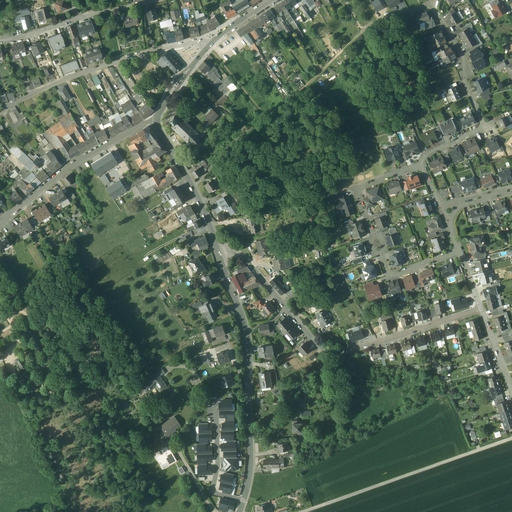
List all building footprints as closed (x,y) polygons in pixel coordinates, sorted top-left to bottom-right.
[(63,0),(62,0),(54,3),(56,7),(58,12),(66,8),(64,2),(63,0)] [(237,0),(238,0),(232,4),(235,10),(237,13),(250,5),(249,4),(250,3),(248,0),(237,0)] [(288,0),(284,0),(282,1),(286,8),(288,11),(289,13),(291,12),(289,9),(288,10),(288,9),(293,6),(288,0)] [(312,0),(298,0),(297,1),(299,3),(299,2),(301,1),(305,6),(308,10),(309,12),(317,7),(312,0)] [(377,11),(383,7),(378,0),(375,0),(372,2),(377,11)] [(282,1),(277,4),(281,11),(282,10),(286,8),(282,1)] [(499,3),(492,7),(494,10),(491,12),(495,18),(506,12),(501,2),(499,3)] [(296,11),(293,6),(288,9),(288,10),(289,9),(291,12),(289,13),(293,20),(299,16),(296,11)] [(42,9),(35,10),(35,13),(36,17),(38,17),(39,21),(45,20),(42,9)] [(228,10),(225,12),(228,19),(233,16),(235,16),(232,11),(231,9),(228,10)] [(271,9),(265,12),(269,19),(272,17),(275,16),(271,9)] [(156,10),(148,12),(150,21),(151,21),(158,19),(156,10)] [(177,10),(171,12),(173,20),(179,18),(177,10)] [(285,13),(284,14),(289,23),(293,20),(289,13),(288,11),(285,13)] [(29,12),(14,16),(16,22),(19,21),(19,20),(21,19),(21,18),(27,16),(27,17),(30,16),(29,12)] [(265,12),(259,16),(263,23),(264,24),(270,20),(269,19),(265,12)] [(427,12),(416,16),(418,23),(425,21),(430,19),(429,18),(427,12)] [(136,13),(124,16),(126,26),(139,23),(137,18),(136,13)] [(448,17),(447,17),(452,25),(460,21),(455,13),(448,17)] [(27,16),(21,18),(21,19),(24,29),(30,27),(27,17),(27,16)] [(215,17),(209,21),(211,23),(210,23),(213,28),(220,25),(215,17)] [(431,18),(429,18),(430,19),(425,21),(425,28),(432,28),(432,27),(435,26),(433,19),(432,20),(432,18),(431,18)] [(171,19),(163,22),(165,28),(173,26),(171,19)] [(253,20),(248,23),(253,29),(256,27),(258,26),(253,20)] [(293,20),(289,23),(290,24),(291,24),(295,29),(298,27),(297,26),(293,20)] [(90,21),(84,23),(87,35),(94,33),(93,29),(91,23),(90,21)] [(84,23),(77,26),(78,28),(80,34),(81,37),(87,35),(84,23)] [(253,29),(248,23),(243,26),(248,33),(250,31),(253,29)] [(277,26),(274,27),(278,33),(283,30),(279,24),(277,25),(277,26)] [(207,25),(201,27),(204,34),(210,32),(209,31),(207,25)] [(243,26),(237,31),(241,37),(243,36),(247,33),(248,33),(243,26)] [(74,27),(67,29),(70,37),(71,37),(74,36),(76,35),(74,28),(74,27)] [(198,27),(189,29),(191,38),(200,36),(199,29),(198,27)] [(261,35),(256,27),(253,29),(258,37),(261,35)] [(465,30),(459,33),(461,37),(463,41),(473,36),(468,28),(465,30)] [(253,29),(250,31),(250,32),(255,39),(258,37),(253,29)] [(182,30),(175,31),(175,32),(177,41),(184,39),(182,30)] [(431,35),(427,37),(428,40),(429,40),(430,43),(430,42),(443,37),(443,36),(441,31),(431,35)] [(169,34),(166,34),(167,35),(168,43),(177,41),(175,32),(169,34)] [(66,48),(60,33),(47,38),(53,53),(66,48)] [(443,37),(430,42),(433,48),(437,46),(445,43),(446,42),(444,36),(443,36),(443,37)] [(473,36),(463,41),(466,45),(466,46),(468,49),(477,43),(473,36)] [(44,52),(39,42),(37,43),(37,42),(32,44),(33,45),(31,46),(35,56),(44,52)] [(22,43),(17,45),(19,53),(25,52),(22,43)] [(256,47),(253,43),(251,44),(250,46),(251,47),(251,48),(250,49),(254,54),(259,51),(256,47)] [(17,45),(10,47),(13,55),(19,53),(17,45)] [(441,51),(437,53),(439,59),(441,58),(453,53),(450,47),(441,51)] [(98,48),(92,50),(95,61),(102,59),(100,54),(99,52),(98,48)] [(92,50),(85,52),(87,59),(89,63),(95,61),(92,50)] [(471,55),(470,56),(473,62),(482,57),(483,57),(480,50),(479,51),(471,55)] [(182,68),(168,51),(164,54),(161,56),(168,64),(176,73),(182,68)] [(453,53),(441,58),(444,64),(446,63),(453,60),(456,58),(453,52),(453,53)] [(168,64),(161,56),(159,59),(157,60),(164,68),(168,64)] [(482,57),(473,62),(472,62),(475,69),(484,64),(485,63),(482,57)] [(84,61),(82,61),(81,58),(76,60),(79,69),(86,66),(84,61)] [(65,74),(79,69),(76,60),(62,65),(65,74)] [(206,63),(204,61),(198,68),(204,73),(210,67),(206,63)] [(214,64),(209,61),(206,63),(210,67),(213,72),(213,71),(216,70),(216,69),(214,64)] [(49,67),(43,69),(47,77),(52,75),(49,67)] [(224,84),(222,82),(221,81),(218,77),(213,71),(213,72),(210,67),(204,73),(209,77),(211,76),(216,81),(214,83),(220,91),(226,87),(224,84)] [(96,86),(101,83),(96,75),(91,78),(96,86)] [(237,88),(227,76),(221,81),(222,82),(224,84),(225,84),(230,90),(232,92),(237,88)] [(112,94),(114,93),(106,77),(104,78),(106,83),(109,87),(112,94)] [(33,82),(35,88),(41,86),(38,79),(33,82)] [(482,79),(473,83),(474,86),(476,91),(477,90),(478,93),(487,89),(482,79)] [(71,98),(64,87),(57,91),(60,96),(64,103),(71,98)] [(455,87),(448,90),(449,94),(447,94),(449,98),(451,98),(453,101),(460,98),(458,94),(456,91),(457,91),(455,87)] [(94,101),(88,88),(85,89),(92,102),(94,101)] [(140,92),(137,88),(134,90),(135,93),(132,95),(133,97),(137,94),(140,92)] [(224,95),(217,101),(221,104),(222,104),(228,99),(226,97),(224,95)] [(70,113),(62,100),(57,103),(64,116),(70,113)] [(131,100),(127,102),(129,106),(131,110),(132,109),(133,111),(137,109),(136,108),(132,102),(131,100)] [(149,107),(145,102),(144,103),(142,101),(139,104),(143,108),(142,109),(143,111),(149,107)] [(129,106),(127,102),(121,106),(125,113),(131,110),(129,106)] [(219,115),(209,106),(205,110),(208,113),(204,118),(210,124),(219,115)] [(149,107),(143,111),(147,116),(153,112),(149,107)] [(133,111),(132,111),(135,116),(133,118),(136,124),(144,119),(139,111),(137,109),(133,111)] [(143,111),(142,109),(139,111),(144,119),(147,116),(143,111)] [(17,110),(9,113),(14,123),(21,119),(19,114),(17,110)] [(464,128),(464,129),(476,123),(471,112),(465,114),(466,117),(460,119),(461,121),(464,128)] [(64,116),(58,119),(60,122),(61,123),(72,117),(71,115),(70,113),(64,116)] [(79,118),(81,124),(87,121),(85,115),(79,118)] [(120,115),(114,119),(117,124),(122,121),(121,119),(120,115)] [(127,116),(121,119),(122,121),(127,129),(132,126),(127,116)] [(188,123),(185,121),(186,120),(185,120),(182,117),(182,116),(181,116),(181,117),(179,120),(178,119),(178,118),(177,117),(176,117),(174,116),(170,120),(174,124),(172,126),(171,126),(171,127),(172,127),(175,130),(174,131),(175,131),(176,131),(178,133),(177,134),(178,134),(179,134),(181,136),(180,137),(181,138),(182,137),(184,139),(183,140),(184,141),(185,140),(188,143),(186,144),(190,148),(193,144),(195,145),(196,145),(198,145),(199,144),(200,143),(200,142),(200,140),(199,139),(208,130),(204,126),(197,133),(194,130),(195,129),(194,129),(191,127),(192,126),(191,126),(188,124),(189,123),(188,123)] [(72,117),(61,123),(63,126),(68,134),(75,130),(79,128),(72,117)] [(504,118),(497,121),(500,129),(510,124),(507,117),(506,117),(504,118)] [(452,119),(448,121),(448,120),(445,121),(451,135),(454,133),(455,132),(456,131),(456,129),(456,128),(455,126),(452,119)] [(122,121),(117,124),(117,125),(121,132),(127,129),(122,121)] [(445,121),(442,122),(443,124),(439,125),(442,132),(443,134),(444,135),(445,135),(446,136),(447,136),(448,135),(448,136),(451,135),(445,121)] [(60,122),(41,133),(43,135),(45,139),(49,144),(54,151),(60,146),(56,141),(52,134),(63,126),(61,123),(60,122)] [(117,125),(113,127),(116,134),(121,132),(117,125)] [(63,126),(52,134),(56,141),(62,137),(68,134),(63,126)] [(157,137),(148,126),(143,130),(146,133),(144,135),(147,138),(150,136),(152,140),(157,137)] [(116,134),(113,127),(108,129),(110,133),(112,137),(116,134)] [(440,133),(438,129),(433,131),(437,140),(442,137),(440,133)] [(104,130),(99,133),(99,132),(94,135),(95,137),(99,144),(108,139),(107,134),(104,130)] [(143,130),(137,134),(132,137),(136,142),(141,139),(143,141),(147,138),(144,135),(146,133),(143,130)] [(432,130),(426,133),(427,134),(423,136),(425,140),(424,140),(427,145),(430,143),(431,144),(434,143),(433,142),(437,140),(433,131),(432,130)] [(49,144),(45,139),(43,135),(40,136),(43,140),(38,144),(42,148),(49,144)] [(71,150),(62,137),(56,141),(60,146),(65,154),(67,153),(71,150)] [(92,139),(90,140),(94,146),(99,144),(95,137),(92,139)] [(136,142),(132,137),(129,139),(134,147),(137,145),(136,142)] [(494,138),(486,142),(490,151),(494,149),(494,151),(499,148),(494,138)] [(87,141),(86,139),(82,141),(83,143),(80,145),(84,151),(91,148),(87,141)] [(478,147),(474,139),(469,142),(474,152),(479,150),(478,147)] [(410,144),(409,142),(404,144),(405,146),(406,150),(405,151),(407,156),(411,154),(411,155),(415,153),(418,152),(415,142),(410,144)] [(474,152),(469,142),(463,144),(467,153),(468,155),(474,152)] [(137,145),(134,147),(136,149),(131,153),(135,161),(144,156),(137,145)] [(157,146),(153,149),(154,150),(158,156),(167,151),(162,145),(158,147),(157,146)] [(405,146),(400,147),(402,152),(405,160),(409,159),(407,156),(405,151),(406,150),(405,146)] [(395,147),(386,150),(387,153),(386,155),(387,156),(389,160),(392,158),(393,160),(398,159),(397,157),(399,156),(398,154),(395,147)] [(456,149),(450,152),(453,160),(457,158),(457,159),(462,157),(461,154),(459,150),(457,147),(455,148),(456,149)] [(71,150),(67,153),(71,159),(78,155),(74,148),(71,150)] [(154,150),(149,152),(153,159),(158,156),(154,150)] [(54,156),(53,154),(52,155),(51,153),(50,152),(49,152),(46,154),(49,158),(52,163),(56,159),(54,156)] [(144,156),(135,161),(139,167),(146,163),(153,159),(149,152),(148,153),(144,156)] [(31,160),(23,153),(18,158),(27,167),(29,169),(33,174),(37,171),(38,170),(39,169),(36,166),(33,162),(31,160)] [(111,153),(92,164),(99,175),(117,164),(111,153)] [(444,163),(442,157),(436,160),(440,170),(446,167),(444,163)] [(56,159),(52,163),(57,169),(62,166),(56,159)] [(153,159),(146,163),(151,172),(158,168),(153,159)] [(436,160),(429,163),(434,173),(440,170),(436,160)] [(57,169),(52,163),(49,165),(48,166),(48,167),(53,173),(57,169)] [(175,166),(167,170),(170,176),(173,182),(181,177),(175,166)] [(53,173),(48,167),(44,171),(49,177),(53,173)] [(26,173),(22,176),(25,179),(30,184),(34,189),(42,182),(36,176),(33,174),(29,169),(26,173)] [(202,174),(198,169),(192,173),(195,179),(202,174)] [(509,169),(503,171),(503,172),(499,174),(500,178),(500,179),(500,180),(501,181),(502,183),(505,182),(506,183),(510,181),(509,181),(511,179),(511,177),(511,178),(509,169)] [(44,171),(43,170),(40,172),(38,174),(44,180),(49,177),(44,171)] [(131,188),(149,179),(151,178),(149,175),(145,174),(133,180),(130,173),(124,176),(131,188)] [(18,187),(19,186),(18,184),(22,180),(24,179),(22,176),(20,174),(13,180),(18,187)] [(44,180),(38,174),(36,176),(42,182),(44,180)] [(110,183),(105,175),(100,178),(105,186),(110,183)] [(159,178),(157,175),(151,178),(149,179),(152,186),(149,188),(151,194),(164,187),(161,181),(159,178)] [(491,175),(480,180),(484,188),(495,183),(491,175)] [(74,182),(70,176),(69,177),(68,176),(63,180),(68,186),(74,182)] [(170,176),(161,181),(164,187),(173,182),(170,176)] [(417,176),(412,177),(412,176),(409,177),(409,178),(408,179),(408,180),(410,187),(415,186),(416,188),(421,186),(419,182),(420,179),(418,178),(417,176)] [(149,179),(131,188),(139,201),(151,194),(149,188),(152,186),(149,179)] [(472,179),(461,182),(464,191),(464,193),(476,189),(475,188),(473,180),(472,179)] [(27,186),(26,185),(22,180),(18,184),(19,186),(27,195),(31,191),(27,186)] [(408,180),(402,182),(405,190),(409,189),(410,187),(408,180)] [(120,181),(107,189),(113,199),(126,191),(120,181)] [(212,181),(205,185),(210,193),(217,188),(212,181)] [(398,181),(393,183),(392,183),(391,184),(388,185),(390,192),(392,192),(396,194),(397,191),(401,190),(401,189),(399,183),(398,181)] [(174,198),(183,193),(179,186),(173,190),(165,195),(169,201),(174,198)] [(378,187),(367,191),(369,197),(371,202),(373,202),(382,198),(378,187)] [(65,194),(62,190),(56,194),(61,203),(68,199),(65,194)] [(22,198),(16,191),(13,193),(14,194),(10,197),(15,203),(22,198)] [(183,193),(174,198),(177,204),(178,205),(180,203),(187,199),(183,193)] [(61,203),(56,194),(49,198),(51,202),(54,207),(61,203)] [(226,196),(216,202),(218,205),(222,211),(227,207),(232,215),(239,211),(234,203),(231,205),(226,196)] [(336,201),(335,201),(337,209),(343,207),(346,215),(354,213),(349,196),(344,198),(336,201)] [(369,197),(364,199),(367,207),(374,205),(373,202),(371,202),(369,197)] [(177,204),(174,198),(169,201),(173,207),(177,204)] [(503,201),(494,206),(496,210),(498,215),(499,215),(504,212),(503,211),(507,209),(503,201)] [(425,203),(420,205),(422,211),(424,210),(425,215),(433,212),(429,202),(425,203)] [(45,205),(39,208),(45,218),(51,215),(48,210),(45,205)] [(218,205),(213,208),(217,214),(222,211),(218,205)] [(186,207),(176,213),(178,216),(184,213),(187,218),(189,217),(194,214),(194,213),(190,206),(187,208),(186,207)] [(45,218),(39,208),(33,212),(36,217),(39,222),(45,218)] [(481,209),(470,211),(472,218),(473,223),(484,220),(482,213),(481,209)] [(496,210),(492,212),(495,219),(500,217),(499,215),(498,215),(496,210)] [(255,216),(246,218),(248,226),(250,226),(257,224),(255,216)] [(379,218),(375,219),(379,229),(387,226),(385,221),(387,221),(385,216),(379,218)] [(435,223),(428,226),(431,233),(435,231),(443,228),(438,217),(433,219),(435,223)] [(29,221),(27,219),(22,222),(28,232),(33,229),(32,227),(29,221)] [(197,220),(192,222),(194,226),(195,229),(197,228),(198,229),(201,228),(200,227),(203,225),(200,219),(197,220)] [(354,223),(347,226),(349,231),(353,230),(354,230),(355,233),(352,234),(354,238),(361,235),(362,236),(366,234),(361,221),(354,223)] [(28,232),(22,222),(16,226),(17,228),(22,236),(28,232)] [(257,224),(250,226),(251,233),(259,232),(257,224)] [(22,236),(17,228),(14,230),(21,240),(24,239),(22,236)] [(390,235),(386,237),(390,246),(399,243),(396,234),(396,233),(390,235)] [(438,238),(431,240),(435,251),(437,250),(437,251),(441,250),(441,249),(446,247),(443,239),(442,236),(438,238)] [(483,236),(469,239),(473,256),(474,255),(482,253),(480,246),(485,245),(483,236)] [(6,237),(0,240),(0,246),(2,250),(11,245),(6,237)] [(205,237),(196,240),(198,244),(200,249),(192,252),(194,258),(202,255),(201,250),(203,250),(202,246),(207,245),(208,244),(205,237)] [(264,239),(255,242),(257,247),(258,246),(261,253),(264,252),(264,253),(268,251),(266,245),(271,243),(269,239),(265,241),(264,239)] [(363,243),(353,246),(357,257),(366,253),(365,250),(366,250),(365,245),(364,246),(363,243)] [(182,249),(180,245),(157,259),(159,263),(182,249)] [(395,254),(391,256),(393,259),(391,260),(394,266),(398,264),(398,265),(400,266),(401,265),(402,264),(402,263),(401,259),(402,258),(401,253),(400,252),(395,254)] [(287,257),(274,260),(276,270),(289,267),(287,257)] [(198,258),(188,262),(189,265),(186,266),(190,276),(205,270),(203,265),(202,265),(198,258)] [(363,261),(362,261),(365,268),(369,267),(368,266),(370,265),(368,259),(363,261)] [(477,261),(474,262),(476,267),(476,268),(487,265),(486,259),(477,261)] [(451,264),(441,267),(442,271),(441,273),(443,274),(443,275),(446,274),(447,274),(447,275),(453,273),(454,273),(452,268),(451,264)] [(365,268),(362,269),(366,279),(377,275),(374,265),(369,267),(365,268)] [(487,265),(476,268),(476,267),(475,268),(475,269),(476,269),(477,274),(480,273),(488,271),(489,271),(487,265)] [(432,269),(420,273),(420,274),(423,281),(429,279),(429,280),(435,278),(432,269)] [(481,284),(482,284),(490,282),(492,281),(490,273),(489,273),(488,271),(480,273),(480,275),(479,275),(481,284)] [(213,274),(204,277),(205,280),(206,279),(208,285),(216,282),(213,274)] [(238,275),(231,278),(239,294),(246,291),(243,283),(239,275),(238,275)] [(411,275),(403,278),(408,292),(413,290),(411,287),(415,286),(412,277),(411,275)] [(251,278),(243,283),(246,291),(247,292),(261,285),(254,277),(251,278)] [(271,281),(270,282),(276,288),(281,284),(276,278),(275,277),(271,281)] [(372,280),(364,283),(366,288),(367,288),(367,287),(374,285),(372,280)] [(397,280),(389,283),(393,293),(400,290),(398,282),(397,280)] [(281,284),(276,288),(282,295),(283,295),(286,291),(287,291),(281,284)] [(374,285),(367,287),(367,288),(369,293),(373,294),(374,297),(381,295),(378,284),(374,285)] [(491,288),(482,290),(484,297),(485,297),(486,300),(495,298),(496,298),(495,295),(498,294),(496,287),(496,286),(491,288)] [(294,293),(289,297),(292,301),(298,296),(295,292),(294,293)] [(495,298),(486,300),(488,306),(497,304),(496,304),(495,298)] [(453,303),(455,310),(469,306),(467,299),(460,301),(453,302),(453,303)] [(260,301),(252,304),(257,309),(263,304),(260,301)] [(202,306),(199,307),(202,314),(205,312),(212,309),(214,308),(211,302),(202,306)] [(269,302),(260,309),(264,314),(265,313),(268,316),(268,315),(268,316),(270,316),(271,315),(272,313),(271,313),(275,310),(269,302)] [(442,302),(434,304),(436,309),(437,314),(446,312),(444,305),(443,306),(442,302)] [(212,309),(205,312),(209,321),(216,318),(212,309)] [(325,309),(316,314),(322,325),(323,325),(331,321),(325,309)] [(436,309),(428,311),(430,318),(437,316),(437,314),(436,309)] [(425,310),(417,312),(419,320),(427,318),(425,311),(425,310)] [(417,312),(410,314),(412,322),(419,320),(417,312)] [(502,312),(492,315),(493,318),(493,319),(494,319),(495,325),(505,322),(502,313),(502,312)] [(408,316),(401,318),(402,321),(401,321),(402,326),(410,324),(408,316)] [(282,317),(275,323),(277,326),(284,319),(282,317)] [(293,329),(285,319),(284,319),(277,326),(276,326),(281,331),(282,330),(286,334),(289,331),(289,332),(292,329),(293,329)] [(389,319),(382,321),(383,326),(384,331),(392,329),(391,323),(390,323),(389,319)] [(477,319),(469,321),(470,325),(471,325),(473,331),(480,328),(479,325),(477,319)] [(505,322),(495,325),(497,331),(501,330),(506,329),(507,329),(507,328),(506,329),(504,322),(505,322)] [(268,325),(259,327),(260,335),(269,333),(269,329),(268,325)] [(222,326),(213,329),(216,337),(225,334),(222,326)] [(453,326),(445,328),(446,335),(450,334),(450,335),(454,334),(455,334),(453,329),(453,326)] [(480,328),(473,331),(474,336),(474,337),(475,341),(483,338),(481,332),(480,328)] [(297,335),(292,329),(289,332),(287,334),(292,339),(297,335)] [(361,329),(353,332),(352,330),(347,331),(351,342),(351,341),(361,338),(361,339),(364,338),(361,329)] [(208,331),(202,333),(206,344),(212,342),(208,331)] [(438,332),(430,334),(432,341),(436,340),(436,341),(440,340),(439,335),(438,332)] [(423,336),(415,338),(417,345),(421,344),(421,345),(425,344),(426,344),(424,340),(423,336)] [(409,341),(401,343),(401,342),(401,343),(403,350),(406,349),(407,350),(411,349),(411,347),(409,340),(409,341)] [(304,344),(298,349),(304,357),(310,351),(304,344)] [(394,345),(386,347),(388,354),(392,353),(392,354),(397,353),(394,345)] [(272,346),(266,347),(258,348),(259,358),(267,357),(268,358),(273,357),(272,346)] [(378,350),(371,352),(372,359),(376,358),(376,359),(378,358),(380,358),(381,358),(379,352),(378,350)] [(486,351),(478,353),(480,358),(479,358),(480,362),(489,359),(486,351)] [(228,352),(224,354),(223,352),(217,354),(220,364),(231,361),(228,352)] [(206,353),(200,356),(202,362),(208,360),(206,353)] [(27,366),(21,356),(19,358),(16,360),(22,369),(27,366)] [(480,362),(479,362),(480,364),(480,365),(476,366),(478,372),(491,368),(492,368),(489,359),(480,362)] [(156,371),(158,374),(159,376),(165,372),(162,367),(156,371)] [(269,372),(263,373),(264,375),(258,376),(260,389),(266,388),(271,387),(269,372)] [(153,377),(142,385),(147,392),(156,385),(160,391),(167,387),(159,376),(158,374),(153,377)] [(230,375),(219,378),(222,388),(231,385),(229,379),(231,379),(230,375)] [(496,376),(488,378),(489,383),(488,383),(490,387),(491,387),(499,384),(496,376)] [(499,384),(491,387),(492,392),(491,392),(492,395),(492,396),(501,393),(499,384)] [(141,396),(147,392),(142,385),(136,389),(141,396)] [(506,401),(498,404),(500,408),(499,409),(500,412),(501,412),(509,409),(506,401)] [(509,409),(501,412),(502,417),(501,417),(503,421),(504,421),(511,418),(509,409)] [(174,416),(169,420),(169,421),(162,426),(169,436),(176,430),(175,429),(180,425),(174,416)] [(297,423),(297,421),(292,421),(293,432),(297,432),(297,435),(301,435),(301,423),(297,423)] [(287,443),(278,444),(279,452),(287,451),(287,443)] [(167,462),(169,465),(177,460),(173,455),(172,454),(173,453),(170,449),(169,450),(163,453),(161,450),(156,452),(155,453),(157,457),(156,457),(159,462),(160,461),(162,464),(167,462)] [(236,458),(225,458),(225,462),(226,462),(226,463),(224,463),(224,466),(225,466),(225,469),(228,469),(228,470),(235,470),(235,469),(238,469),(238,458),(236,458)] [(279,460),(263,460),(263,468),(263,469),(264,469),(264,468),(274,468),(279,468),(279,460)] [(222,475),(220,482),(221,482),(232,485),(233,477),(225,476),(222,475)] [(231,492),(233,485),(232,485),(221,482),(219,489),(223,490),(231,492)] [(233,509),(235,502),(221,499),(219,506),(228,508),(233,509)]
